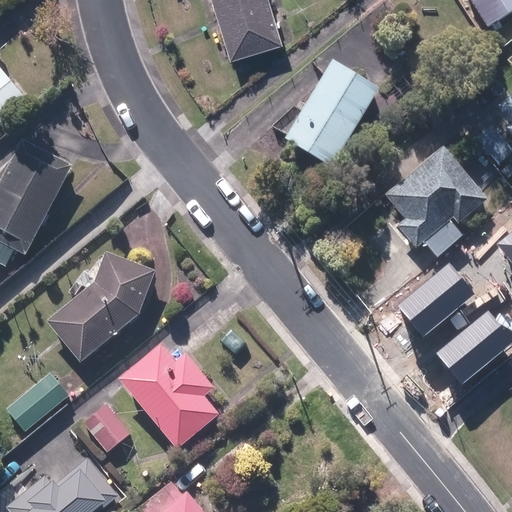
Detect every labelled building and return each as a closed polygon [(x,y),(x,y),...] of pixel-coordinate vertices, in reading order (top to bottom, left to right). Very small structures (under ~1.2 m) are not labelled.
[(284,39),(272,0),(218,0),(234,53),(284,39)] [(511,0),(468,0),(491,28),(511,10),(511,0)] [(0,124),(32,96),(0,59),(0,124)] [(382,87),(335,59),(289,138),(337,166),(382,87)] [(511,133),(511,96),(499,108),(511,122),(511,127),(509,130),(511,133)] [(511,149),(511,147),(492,126),(478,140),(498,162),(511,149)] [(0,260),(8,265),(17,248),(33,255),(78,165),(27,139),(0,194),(0,260)] [(390,197),(409,218),(400,226),(419,247),(424,242),(439,258),(463,236),(455,227),(491,195),(446,146),(390,197)] [(511,231),(497,244),(511,263),(511,231)] [(156,273),(156,271),(109,256),(109,257),(109,258),(109,259),(109,261),(108,262),(108,263),(108,265),(107,266),(107,267),(106,269),(106,270),(105,271),(105,272),(104,273),(103,275),(103,276),(102,277),(101,278),(100,279),(99,280),(99,281),(98,282),(97,283),(96,284),(95,285),(93,286),(92,286),(91,287),(90,288),(89,288),(88,289),(86,290),(85,290),(84,291),(48,324),(85,363),(119,331),(120,331),(122,330),(124,329),(126,328),(128,327),(130,325),(131,324),(133,323),(135,322),(136,320),(138,319),(139,317),(141,315),(142,314),(144,312),(145,310),(146,308),(147,307),(148,305),(149,303),(150,301),(151,299),(152,297),(153,295),(154,293),(154,291),(155,289),(155,286),(155,284),(156,282),(156,280),(156,278),(156,276),(156,273)] [(423,337),(475,294),(449,263),(397,306),(423,337)] [(511,342),(511,337),(488,310),(437,353),(463,384),(511,342)] [(190,356),(180,364),(163,344),(121,379),(179,450),(222,415),(206,396),(216,387),(190,356)] [(63,392),(50,376),(10,409),(29,432),(68,398),(63,392)] [(132,431),(110,404),(86,423),(108,450),(132,431)] [(97,511),(119,495),(89,459),(57,486),(49,477),(12,508),(14,511),(97,511)] [(209,511),(192,493),(187,497),(172,480),(135,511),(209,511)]
